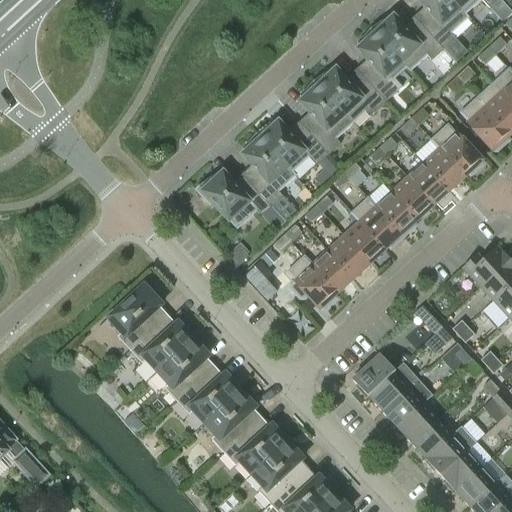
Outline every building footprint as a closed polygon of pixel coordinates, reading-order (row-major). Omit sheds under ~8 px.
[(464,16),(449,0),(417,0),(424,8),(424,9),(423,14),(426,17),(418,24),(443,51),(455,40),(451,35),(467,19),(464,16)] [(449,0),(464,16),(481,0),(489,9),(498,0),(449,0)] [(386,19),(371,30),(406,68),(410,72),(427,57),(431,62),(443,51),(418,24),(411,31),(408,28),(403,28),(402,28),(393,18),(388,22),(386,19)] [(406,68),(371,30),(360,42),(363,45),(358,51),(367,61),(366,62),(366,66),(369,69),(361,76),(386,103),(398,93),(390,84),(406,68)] [(498,40),(489,48),(495,56),(505,48),(498,40)] [(489,48),(479,57),(486,65),(495,56),(489,48)] [(456,78),(464,85),(473,77),(466,69),(456,78)] [(511,106),(511,72),(509,70),(492,85),(511,106)] [(328,72),(313,82),(352,125),(365,113),(368,116),(372,116),(386,103),(361,76),(353,84),(350,81),(346,80),(345,81),(335,71),(331,75),(328,72)] [(464,85),(456,78),(447,86),(454,94),(464,85)] [(352,125),(313,82),(303,95),(306,98),(300,103),(310,114),(309,114),(308,119),(311,122),(304,129),(329,156),(340,145),(336,140),(352,125)] [(511,106),(492,85),(481,96),(476,100),(510,136),(511,134),(511,106)] [(499,150),(508,142),(506,140),(510,136),(476,100),(460,115),(492,150),(494,151),(495,151),(496,151),(497,151),(499,150)] [(411,120),(418,127),(427,119),(420,111),(411,120)] [(418,127),(411,120),(400,129),(400,130),(402,129),(408,136),(418,127)] [(271,124),(256,135),(291,174),(308,158),(316,167),(329,156),(304,129),(296,136),(293,133),(288,133),(287,134),(278,124),(273,128),(271,124)] [(480,163),(479,161),(447,126),(430,142),(438,151),(439,150),(464,178),(468,175),(470,177),(480,168),(480,167),(481,166),(481,165),(481,164),(481,163),(480,163)] [(291,174),(256,135),(245,147),(248,151),(245,154),(242,156),(252,166),(251,167),(251,172),(254,175),(246,182),(271,209),(283,198),(278,193),(295,177),(291,174)] [(379,149),(386,156),(395,148),(389,140),(390,139),(379,149)] [(386,156),(379,149),(368,159),(370,158),(376,165),(386,156)] [(449,193),(464,178),(439,150),(438,151),(423,165),(449,193)] [(343,173),(350,181),(359,172),(352,165),(354,164),(353,163),(343,173)] [(423,165),(407,179),(433,208),(449,193),(423,165)] [(350,181),(343,173),(332,183),(334,182),(340,189),(350,181)] [(201,186),(195,191),(209,207),(212,204),(237,231),(256,213),(261,218),(271,209),(246,182),(237,190),(223,174),(218,178),(215,175),(201,186)] [(407,179),(391,194),(417,222),(433,208),(407,179)] [(413,226),(417,222),(391,194),(376,208),(375,209),(402,238),(415,227),(413,226)] [(315,207),(322,215),(331,206),(325,199),(326,198),(326,197),(315,207)] [(390,250),(402,238),(375,209),(376,208),(368,199),(350,215),(359,224),(359,223),(385,251),(389,248),(390,250)] [(322,215),(315,207),(304,217),(305,217),(306,216),(313,224),(322,215)] [(369,266),(385,251),(359,223),(359,224),(343,238),(369,266)] [(283,236),(290,244),(300,235),(293,228),(294,227),(294,226),(283,236)] [(290,244),(283,236),(273,246),(274,245),(281,253),(290,244)] [(343,238),(327,252),(353,281),(369,266),(343,238)] [(463,270),(481,289),(510,262),(497,248),(483,262),(477,256),(463,270)] [(327,252),(312,266),(311,267),(337,295),(353,281),(327,252)] [(308,296),(319,308),(319,309),(321,310),(322,310),(324,310),(326,309),(335,300),(333,298),(337,295),(311,267),(312,266),(304,257),(287,273),(295,282),(292,285),(291,286),(291,287),(291,288),(291,289),(291,291),(292,292),(299,299),(301,300),(302,300),(303,300),(304,299),(305,298),(308,296)] [(481,289),(495,305),(511,289),(511,264),(510,262),(481,289)] [(260,264),(245,277),(267,301),(276,293),(265,281),(271,275),(260,264)] [(162,306),(144,286),(108,320),(122,335),(117,338),(130,352),(168,317),(159,308),(162,306)] [(511,317),(511,289),(495,305),(509,320),(511,317)] [(175,325),(168,317),(130,352),(142,366),(147,362),(158,374),(193,341),(178,323),(175,325)] [(435,337),(442,330),(432,318),(424,325),(435,337)] [(458,338),(468,329),(461,322),(452,331),(458,338)] [(468,329),(458,338),(465,345),(474,336),(468,329)] [(442,330),(435,337),(444,347),(452,340),(442,330)] [(209,357),(193,341),(158,374),(169,386),(164,390),(177,403),(215,368),(207,359),(209,357)] [(464,369),(471,362),(463,352),(455,359),(464,369)] [(480,362),(487,369),(496,360),(490,353),(480,362)] [(365,401),(369,398),(368,398),(394,373),(379,357),(353,381),(358,386),(357,388),(355,390),(365,401)] [(487,369),(493,376),(503,367),(496,360),(487,369)] [(471,362),(464,369),(472,378),(480,371),(471,362)] [(368,398),(369,398),(382,413),(418,381),(403,365),(394,373),(368,398)] [(222,377),(215,368),(177,403),(189,417),(193,413),(204,425),(241,392),(225,375),(222,377)] [(418,381),(382,413),(397,429),(424,405),(432,397),(418,381)] [(493,400),(501,393),(492,384),(485,391),(493,400)] [(256,409),(241,392),(204,425),(215,437),(211,441),(224,455),(262,420),(254,411),(256,409)] [(511,410),(511,405),(509,402),(501,393),(493,400),(507,416),(511,410)] [(438,421),(424,405),(397,429),(412,445),(438,421)] [(240,464),(251,476),(288,443),(272,426),(269,428),(262,420),(224,455),(236,468),(240,464)] [(452,437),(438,421),(412,445),(426,461),(453,437),(452,437)] [(25,452),(16,442),(16,441),(0,423),(0,460),(9,453),(16,460),(14,462),(37,487),(49,476),(26,452),(25,452)] [(436,472),(441,477),(467,453),(468,453),(476,445),(461,429),(452,437),(453,437),(426,461),(422,464),(432,475),(434,473),(436,472)] [(303,460),(288,443),(251,476),(262,488),(258,492),(271,506),(309,471),(301,462),(303,460)] [(482,469),(468,453),(467,453),(441,477),(445,482),(444,484),(442,486),(452,497),(456,494),(455,493),(482,469)] [(496,485),(482,469),(455,493),(456,494),(470,509),(496,485)] [(316,479),(309,471),(271,506),(276,511),(315,511),(335,494),(319,477),(316,479)] [(496,485),(470,509),(472,511),(498,511),(511,499),(511,484),(505,477),(496,485)] [(348,511),(350,511),(335,494),(315,511),(348,511)] [(511,511),(511,499),(498,511),(511,511)]
